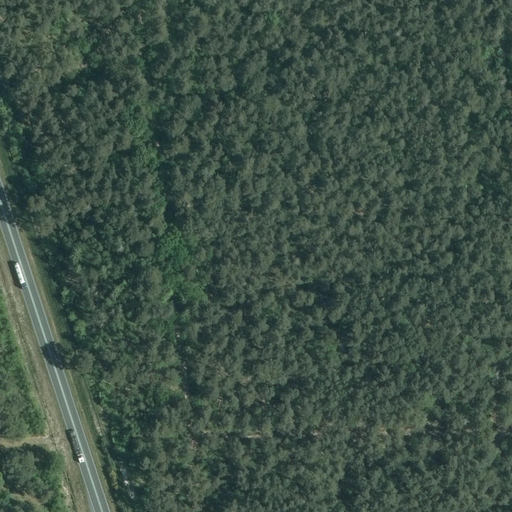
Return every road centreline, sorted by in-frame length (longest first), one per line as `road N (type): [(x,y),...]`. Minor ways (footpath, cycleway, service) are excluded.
road 1 (track): [(153,123),(227,133),(281,161),(301,185),(357,212),(422,208),(511,164)]
road 2 (trunk): [(104,511),(0,191)]
road 3 (track): [(139,0),(153,123)]
